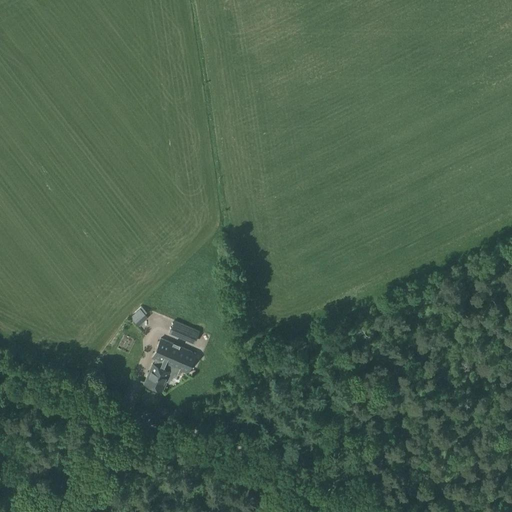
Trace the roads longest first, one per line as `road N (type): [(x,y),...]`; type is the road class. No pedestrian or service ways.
road 1 (unclassified): [(360,511),(0,363)]
road 2 (track): [(35,511),(164,430)]
